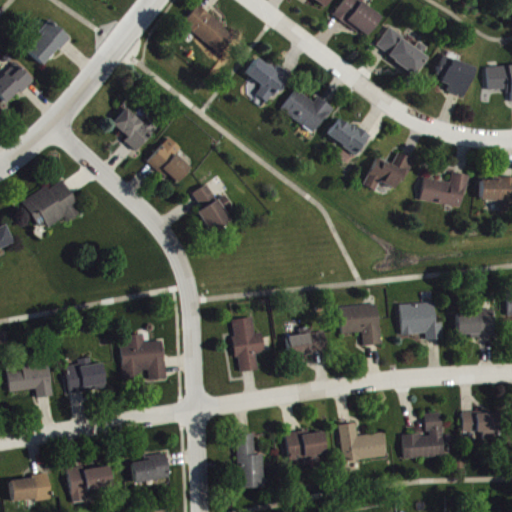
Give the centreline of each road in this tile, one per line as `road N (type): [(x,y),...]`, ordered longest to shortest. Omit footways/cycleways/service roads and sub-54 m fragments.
road 1 (residential): [(0,438),(412,376),(511,372)]
road 2 (residential): [(197,511),(190,276),(155,222),(52,123)]
road 3 (residential): [(252,0),(397,109),(443,130),(511,138)]
road 4 (residential): [(146,0),(52,123)]
